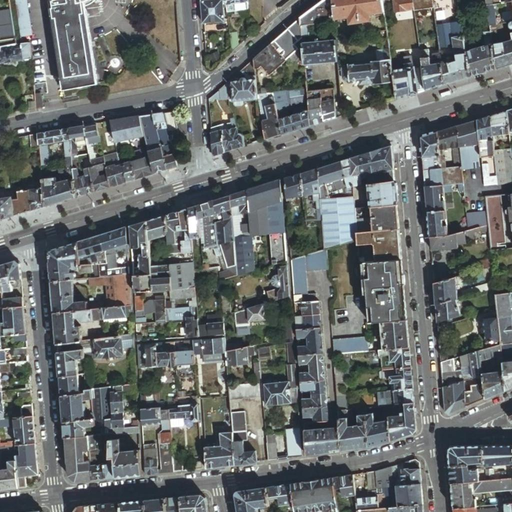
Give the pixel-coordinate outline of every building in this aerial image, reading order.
[(22,0),(10,0),(16,39),(28,37),(22,0)] [(43,0),(41,0),(56,72),(59,72),(43,0)] [(43,0),(59,72),(60,77),(63,91),(95,84),(95,81),(92,68),(90,58),(88,44),(86,34),(83,21),(79,4),(82,3),(85,0),(84,0),(43,0)] [(223,8),(226,7),(225,5),(224,0),(217,0),(201,2),(203,24),(224,21),(223,8)] [(291,0),(283,0),(276,6),(280,10),(287,3),(291,0)] [(334,20),(332,0),(327,0),(304,17),(301,20),(303,38),(309,38),(308,32),(317,31),(317,26),(334,24),(334,20)] [(384,16),(382,1),(381,0),(332,0),(334,20),(350,18),(350,22),(353,24),(368,22),(370,20),(370,18),(384,16)] [(381,0),(382,1),(391,0),(418,0),(419,1),(417,3),(413,4),(414,10),(423,9),(421,0),(381,0)] [(405,11),(403,0),(392,0),(395,13),(406,11),(405,11)] [(403,0),(405,11),(414,10),(413,4),(412,0),(403,0)] [(432,0),(421,0),(423,9),(433,7),(432,0)] [(459,12),(459,8),(457,0),(432,0),(433,7),(436,25),(450,23),(461,22),(459,12)] [(246,2),(225,5),(226,7),(226,11),(248,8),(247,2),(246,2)] [(495,25),(492,5),(486,6),(489,26),(495,25)] [(469,31),(466,11),(459,12),(461,22),(463,36),(469,77),(495,69),(492,45),(491,39),(490,31),(483,32),(485,46),(480,48),(476,48),(474,31),(469,31)] [(511,18),(511,19),(511,22),(509,24),(509,26),(510,28),(511,29),(511,33),(511,34),(511,40),(501,44),(505,66),(511,64),(511,18)] [(303,38),(301,20),(300,19),(288,30),(299,42),(303,38)] [(463,36),(461,22),(450,23),(452,38),(463,36)] [(440,53),(441,63),(442,66),(459,60),(458,55),(455,56),(452,38),(450,23),(436,25),(440,53)] [(288,30),(274,42),(282,51),(279,54),(286,61),(299,49),(295,45),(299,42),(288,30)] [(233,52),(239,47),(237,33),(230,35),(233,52)] [(469,77),(463,36),(452,38),(455,56),(458,55),(459,60),(442,66),(444,85),(469,77)] [(316,44),(303,45),(305,67),(338,62),(336,42),(320,43),(319,41),(316,41),(316,44)] [(274,42),(271,45),(279,54),(282,51),(274,42)] [(0,63),(30,59),(29,44),(0,48),(0,63)] [(495,69),(505,66),(501,44),(492,45),(495,69)] [(269,77),(285,62),(270,45),(254,60),(255,70),(259,70),(261,68),(269,77)] [(420,51),(422,66),(430,65),(428,50),(420,51)] [(385,61),(384,51),(377,52),(378,62),(385,61)] [(434,64),(441,63),(440,53),(432,54),(434,64)] [(255,70),(254,60),(247,66),(248,77),(249,77),(255,77),(255,70)] [(374,84),(394,82),(392,71),(391,60),(385,61),(378,62),(371,63),(348,66),(348,67),(344,67),(342,70),(342,75),(343,80),(345,81),(350,81),(350,82),(359,81),(373,80),(374,84)] [(425,91),(444,85),(442,66),(441,63),(434,64),(430,65),(422,66),(425,91)] [(396,100),(418,93),(415,67),(413,67),(413,64),(405,66),(405,69),(392,71),(394,82),(396,100)] [(248,77),(247,66),(240,72),(240,81),(240,80),(241,79),(242,78),(243,78),(244,78),(245,78),(245,79),(246,79),(248,81),(250,81),(249,77),(248,77)] [(418,93),(425,91),(422,66),(415,67),(418,93)] [(258,100),(257,95),(255,77),(249,77),(250,81),(248,81),(246,79),(245,79),(245,78),(244,78),(243,78),(242,78),(241,79),(240,80),(240,81),(240,82),(233,82),(231,83),(233,102),(235,102),(235,105),(236,107),(242,107),(244,104),(244,102),(258,100)] [(229,101),(227,83),(215,94),(215,100),(221,100),(221,101),(229,101)] [(323,122),(336,118),(334,100),(326,102),(325,95),(324,91),(320,92),(321,99),(323,122)] [(273,94),(276,105),(278,113),(288,111),(286,92),(273,94)] [(275,105),(272,93),(257,95),(258,100),(262,122),(268,120),(266,107),(275,105)] [(40,109),(44,108),(41,94),(34,95),(35,104),(35,110),(40,109)] [(308,97),(307,94),(300,95),(290,96),(293,116),(309,111),(308,102),(308,97)] [(27,112),(35,110),(35,104),(34,95),(24,97),(27,112)] [(313,101),(308,102),(309,111),(310,126),(323,122),(321,99),(313,101)] [(268,120),(262,122),(266,140),(282,135),(279,121),(275,105),(266,107),(268,120)] [(310,126),(309,111),(293,116),(279,121),(282,135),(310,126)] [(510,135),(510,134),(507,112),(490,117),(492,137),(510,135)] [(173,113),(163,114),(166,124),(173,122),(175,130),(177,130),(173,113)] [(166,124),(163,114),(153,116),(157,131),(166,129),(167,129),(166,124)] [(157,131),(153,116),(153,115),(140,117),(140,119),(143,129),(145,137),(149,153),(161,149),(161,147),(157,131)] [(140,119),(140,117),(129,119),(133,131),(143,129),(140,119)] [(492,137),(490,117),(478,121),(480,145),(481,158),(484,158),(486,158),(495,157),(494,150),(493,142),(488,143),(487,138),(492,137)] [(133,131),(129,119),(121,120),(127,145),(130,145),(139,141),(139,139),(145,137),(143,129),(133,131)] [(121,120),(110,122),(115,145),(120,143),(121,145),(127,145),(121,120)] [(480,145),(478,121),(458,127),(460,147),(477,145),(480,145)] [(167,132),(175,130),(173,122),(166,124),(167,129),(166,129),(167,132)] [(99,137),(96,124),(84,127),(86,137),(86,139),(91,138),(99,137)] [(233,131),(232,125),(231,125),(223,127),(224,133),(233,131)] [(86,137),(84,127),(69,129),(72,156),(76,155),(77,153),(76,146),(76,139),(86,137)] [(460,147),(458,127),(438,133),(439,150),(453,148),(455,148),(460,147)] [(72,156),(69,129),(38,135),(39,146),(48,144),(53,144),(56,143),(64,142),(66,158),(68,158),(72,157),(72,156)] [(170,145),(168,137),(167,132),(166,129),(157,131),(161,147),(170,145)] [(225,153),(245,147),(243,139),(243,138),(242,137),(241,136),(240,135),(239,135),(238,135),(236,130),(233,131),(224,133),(223,133),(225,153)] [(213,156),(225,153),(223,133),(223,132),(212,134),(213,156)] [(439,150),(438,133),(421,138),(422,152),(423,158),(440,156),(440,152),(439,150)] [(39,146),(38,135),(28,137),(31,150),(39,149),(39,146)] [(76,146),(87,144),(87,142),(86,139),(86,137),(76,139),(76,146)] [(97,144),(100,143),(99,137),(91,138),(86,139),(87,142),(87,144),(88,145),(90,145),(92,144),(93,146),(98,145),(97,144)] [(3,148),(2,142),(0,141),(0,151),(8,151),(9,150),(8,147),(3,148)] [(39,149),(41,167),(49,165),(48,144),(39,146),(39,149)] [(170,145),(161,147),(161,149),(167,171),(178,167),(172,144),(171,144),(170,145)] [(90,155),(91,161),(97,160),(96,154),(93,155),(92,149),(91,149),(90,145),(88,145),(89,153),(90,155)] [(479,157),(477,145),(460,147),(461,159),(479,157)] [(392,147),(382,150),(386,172),(394,171),(392,147)] [(118,158),(130,155),(129,154),(128,148),(116,151),(117,153),(118,156),(118,158)] [(455,148),(453,148),(455,166),(462,165),(461,159),(457,159),(455,148)] [(167,171),(161,149),(149,153),(150,158),(154,175),(166,171),(167,171)] [(511,156),(511,149),(504,149),(494,150),(495,157),(497,185),(511,183),(511,156)] [(386,172),(382,150),(360,156),(361,175),(364,175),(386,172)] [(140,151),(133,153),(135,161),(142,159),(141,154),(140,151)] [(443,185),(463,183),(462,170),(462,165),(455,166),(445,167),(444,157),(443,157),(442,152),(440,152),(440,156),(440,160),(441,169),(443,185)] [(118,156),(117,153),(103,157),(103,158),(105,165),(106,169),(115,167),(114,160),(116,160),(115,157),(118,156)] [(135,180),(131,162),(130,155),(118,158),(122,173),(124,172),(127,183),(135,180)] [(110,188),(127,183),(124,172),(122,173),(118,158),(118,156),(115,157),(116,160),(114,160),(115,167),(106,169),(110,188)] [(361,175),(360,156),(351,159),(353,177),(361,175)] [(479,157),(461,159),(462,165),(462,170),(480,168),(479,157)] [(92,167),(105,165),(103,158),(97,160),(91,161),(92,167)] [(135,180),(154,175),(150,158),(142,159),(135,161),(131,162),(135,180)] [(353,177),(351,159),(342,162),(346,179),(353,177)] [(441,169),(440,160),(423,162),(424,171),(431,170),(441,169)] [(80,178),(75,161),(72,162),(73,168),(73,175),(74,181),(76,199),(76,198),(94,193),(90,170),(85,171),(86,177),(80,178)] [(346,179),(342,162),(318,169),(320,187),(328,184),(339,181),(346,179)] [(110,188),(106,169),(105,165),(92,167),(90,168),(90,170),(94,193),(110,188)] [(485,165),(482,165),(484,186),(493,185),(492,180),(490,180),(488,165),(487,165),(485,165)] [(73,168),(69,169),(59,170),(60,177),(73,175),(73,168)] [(320,187),(318,169),(302,174),(304,197),(313,195),(321,194),(320,187)] [(443,185),(441,169),(431,170),(432,186),(443,185)] [(432,186),(431,170),(424,171),(425,182),(426,187),(432,186)] [(394,171),(386,172),(364,175),(365,181),(367,181),(367,185),(394,182),(394,171)] [(304,197),(302,174),(285,180),(286,199),(304,197)] [(362,181),(361,175),(353,177),(353,181),(353,188),(362,186),(362,181)] [(57,179),(43,181),(44,189),(45,208),(76,199),(74,181),(60,183),(57,183),(57,179)] [(281,181),(266,185),(267,206),(283,201),(281,181)] [(396,195),(395,182),(369,186),(369,193),(371,208),(397,206),(396,195)] [(328,184),(320,187),(321,194),(329,191),(328,188),(328,184)] [(45,208),(44,189),(43,189),(42,185),(25,188),(25,192),(19,193),(19,201),(20,215),(35,211),(45,208)] [(267,206),(266,185),(249,191),(250,211),(265,207),(267,206)] [(444,195),(443,185),(432,186),(426,187),(427,203),(428,213),(446,211),(445,201),(438,202),(437,195),(444,195)] [(369,193),(369,186),(368,186),(362,186),(353,188),(354,195),(369,193)] [(330,200),(340,199),(339,188),(330,191),(330,200)] [(250,211),(249,191),(232,196),(233,210),(233,216),(251,214),(250,211)] [(321,200),(330,200),(329,191),(321,194),(321,200)] [(314,206),(313,195),(304,197),(305,208),(307,208),(308,210),(310,211),(313,211),(314,210),(313,206),(314,206)] [(506,250),(501,195),(486,197),(487,210),(489,225),(489,232),(491,251),(506,250)] [(233,210),(232,196),(215,201),(216,215),(225,212),(233,210)] [(355,209),(354,197),(340,199),(330,200),(321,200),(325,250),(327,250),(357,241),(358,241),(358,234),(373,232),(371,208),(355,209)] [(0,212),(1,221),(15,217),(13,201),(12,199),(7,200),(0,200),(0,212)] [(216,215),(215,201),(199,206),(200,220),(202,220),(204,219),(216,215)] [(283,207),(283,201),(267,206),(268,211),(269,235),(270,234),(280,234),(279,225),(274,226),(273,210),(283,207)] [(200,220),(199,206),(190,209),(192,238),(202,238),(200,220)] [(398,214),(397,206),(371,208),(373,232),(399,230),(398,214)] [(258,236),(269,235),(268,211),(265,207),(250,211),(251,214),(251,223),(257,223),(258,236)] [(279,225),(285,225),(283,207),(273,210),(274,226),(279,225)] [(192,238),(190,209),(179,212),(181,232),(182,232),(185,231),(186,242),(182,242),(181,242),(182,253),(193,252),(192,238)] [(234,220),(233,216),(233,210),(225,212),(226,220),(234,220)] [(489,225),(487,210),(474,212),(476,229),(478,228),(481,227),(489,225)] [(430,238),(448,236),(447,227),(440,227),(439,220),(441,220),(441,225),(447,224),(446,211),(428,213),(429,227),(430,238)] [(181,232),(179,212),(167,216),(168,236),(169,245),(172,244),(176,244),(175,232),(180,232),(181,232)] [(216,224),(226,220),(225,212),(216,215),(216,224)] [(476,229),(474,212),(466,212),(468,231),(472,230),(476,229)] [(216,224),(216,215),(204,219),(205,227),(213,227),(213,224),(215,224),(216,224)] [(168,236),(167,216),(148,221),(150,242),(168,236)] [(205,227),(204,219),(202,220),(205,250),(214,246),(213,234),(215,232),(215,224),(213,224),(213,227),(205,227)] [(235,239),(235,238),(234,220),(226,220),(216,224),(218,245),(222,243),(235,239)] [(150,242),(148,221),(131,227),(132,250),(140,249),(142,247),(146,246),(147,253),(142,253),(142,255),(139,255),(141,275),(152,274),(151,266),(150,242)] [(257,223),(251,223),(253,236),(253,237),(253,244),(271,243),(270,234),(269,235),(258,236),(257,223)] [(127,228),(102,236),(105,252),(114,249),(119,248),(128,245),(127,228)] [(401,244),(399,230),(373,232),(358,234),(358,241),(358,246),(365,245),(372,245),(375,246),(376,262),(402,260),(401,244)] [(473,232),(472,230),(468,231),(465,231),(466,241),(473,240),(473,232)] [(466,241),(465,231),(457,234),(458,245),(466,244),(466,241)] [(280,234),(270,234),(271,243),(273,266),(288,261),(286,243),(280,244),(279,236),(280,236),(280,234)] [(458,245),(457,234),(448,236),(430,238),(431,251),(458,248),(458,245)] [(105,252),(102,236),(82,242),(79,243),(80,259),(98,254),(99,258),(100,265),(108,264),(105,252)] [(237,268),(255,263),(253,244),(253,237),(235,238),(235,239),(237,268)] [(238,268),(237,268),(235,239),(222,243),(225,254),(224,254),(227,263),(229,271),(238,268)] [(80,259),(79,243),(51,251),(50,254),(52,283),(73,281),(76,280),(75,273),(74,273),(73,273),(72,268),(74,268),(74,269),(75,270),(82,269),(81,266),(80,266),(80,259)] [(218,245),(214,246),(218,256),(220,256),(224,254),(225,254),(222,243),(218,245)] [(128,245),(119,248),(121,254),(126,254),(126,252),(128,251),(128,245)] [(372,245),(365,245),(367,263),(370,263),(376,262),(375,246),(372,245)] [(114,249),(105,252),(108,264),(109,271),(118,269),(116,259),(115,253),(114,249)] [(303,303),(317,302),(316,294),(308,295),(306,273),(328,271),(327,250),(325,250),(291,260),(294,296),(303,295),(303,303)] [(493,267),(492,259),(478,263),(481,271),(484,270),(489,268),(493,267)] [(376,262),(370,263),(371,281),(367,281),(370,310),(374,310),(375,324),(383,323),(408,321),(404,280),(402,260),(376,262)] [(8,264),(0,267),(2,287),(2,289),(2,292),(3,292),(8,292),(12,291),(11,281),(21,279),(20,264),(16,262),(8,264)] [(195,279),(195,271),(194,263),(170,265),(171,278),(172,290),(196,288),(195,279)] [(238,275),(255,270),(255,263),(237,268),(238,268),(238,275)] [(171,278),(170,265),(151,266),(152,274),(152,279),(171,278)] [(220,266),(207,269),(208,277),(221,275),(220,273),(220,266)] [(280,299),(290,296),(288,267),(282,268),(280,271),(280,275),(281,278),(282,281),(283,285),(283,288),(279,293),(280,299)] [(130,275),(129,268),(125,268),(118,269),(109,271),(100,272),(101,278),(106,278),(130,275)] [(221,280),(238,275),(238,268),(229,271),(220,273),(221,275),(221,280)] [(207,269),(204,269),(195,271),(195,279),(208,277),(207,269)] [(152,279),(152,274),(141,275),(134,276),(135,293),(154,292),(152,279)] [(108,309),(132,306),(130,275),(106,278),(108,309)] [(281,287),(283,285),(282,281),(281,278),(280,275),(277,275),(275,277),(273,279),(273,283),(275,285),(279,287),(281,287)] [(97,278),(84,280),(85,290),(102,289),(101,278),(97,278)] [(172,290),(171,278),(152,279),(154,292),(172,290)] [(456,282),(456,278),(434,284),(435,298),(436,306),(457,300),(458,299),(457,295),(456,282)] [(73,281),(52,283),(55,314),(88,311),(88,302),(76,303),(73,281)] [(193,297),(197,297),(196,288),(172,290),(173,299),(193,297)] [(270,302),(280,299),(279,293),(283,288),(278,288),(278,291),(268,295),(270,302)] [(511,293),(496,295),(498,310),(498,316),(511,315),(511,314),(511,293)] [(303,295),(294,296),(295,304),(303,303),(303,295)] [(24,307),(23,297),(9,299),(6,299),(3,300),(4,309),(24,307)] [(167,323),(166,310),(166,303),(165,300),(156,301),(158,324),(167,323)] [(457,300),(436,306),(437,319),(437,322),(461,315),(457,300)] [(317,302),(303,303),(304,316),(320,315),(319,302),(317,302)] [(266,320),(265,303),(249,309),(249,322),(266,320)] [(127,318),(133,317),(132,306),(108,309),(104,309),(105,320),(127,318)] [(26,334),(24,307),(4,309),(5,323),(7,336),(14,336),(26,334)] [(174,309),(175,322),(188,321),(187,311),(194,311),(194,308),(191,308),(179,309),(174,309)] [(85,322),(105,320),(104,309),(95,310),(88,311),(55,314),(58,345),(83,342),(81,327),(80,326),(76,327),(76,324),(75,319),(81,318),(85,322)] [(174,309),(166,310),(167,323),(175,322),(174,309)] [(236,312),(237,326),(250,325),(249,322),(249,309),(236,312)] [(498,316),(498,310),(483,314),(483,319),(499,318),(498,316)] [(199,326),(198,311),(194,311),(187,311),(188,321),(189,335),(189,338),(200,337),(199,326)] [(224,315),(208,316),(209,325),(224,324),(224,316),(224,315)] [(320,315),(304,316),(305,321),(305,329),(321,328),(320,315)] [(511,344),(511,315),(498,316),(499,318),(501,343),(501,345),(511,344)] [(486,345),(501,343),(499,318),(483,319),(486,345)] [(305,321),(297,322),(297,330),(305,329),(305,321)] [(409,335),(408,321),(383,323),(384,333),(382,333),(382,336),(385,336),(386,350),(390,350),(410,348),(409,335)] [(285,323),(286,340),(294,338),(293,323),(285,323)] [(225,335),(224,324),(209,325),(210,336),(225,335)] [(452,333),(450,324),(438,328),(439,337),(452,333)] [(200,337),(210,336),(209,325),(199,326),(200,337)] [(305,329),(297,330),(298,339),(309,338),(308,339),(309,346),(299,347),(299,356),(324,354),(321,328),(305,329)] [(142,335),(138,336),(138,343),(146,342),(142,335)] [(133,336),(122,337),(124,350),(134,348),(133,336)] [(122,337),(95,340),(97,353),(98,359),(124,356),(124,350),(122,337)] [(226,345),(225,338),(210,339),(203,340),(204,354),(226,352),(226,345)] [(369,338),(333,341),(334,355),(335,355),(370,352),(369,338)] [(84,350),(84,355),(97,353),(95,340),(83,342),(84,350)] [(204,354),(203,340),(193,341),(194,351),(194,355),(203,354),(204,354)] [(248,347),(251,347),(250,342),(248,341),(231,344),(233,351),(248,347)] [(83,342),(58,346),(58,353),(84,350),(83,342)] [(169,343),(157,344),(157,354),(165,353),(164,344),(169,344),(169,343)] [(157,344),(146,345),(146,346),(147,360),(147,368),(158,367),(157,354),(157,344)] [(511,344),(501,345),(502,354),(511,353),(511,344)] [(502,354),(501,345),(487,350),(480,352),(481,362),(484,361),(499,357),(502,356),(503,356),(502,354)] [(249,355),(248,347),(233,351),(226,352),(227,359),(228,366),(250,364),(249,355)] [(28,356),(27,348),(12,350),(13,357),(28,356)] [(411,360),(410,348),(390,350),(391,358),(391,363),(396,362),(396,370),(412,368),(411,360)] [(61,378),(79,376),(77,362),(84,360),(84,350),(58,353),(61,378)] [(390,350),(386,350),(379,351),(379,359),(391,358),(390,350)] [(441,363),(448,361),(448,350),(440,351),(441,363)] [(194,355),(194,351),(176,353),(177,366),(195,364),(194,355)] [(203,354),(203,361),(227,359),(226,352),(204,354),(203,354)] [(481,362),(480,352),(470,354),(472,369),(473,379),(483,376),(482,374),(481,362)] [(177,366),(176,353),(170,353),(165,353),(157,354),(158,367),(177,366)] [(324,354),(299,356),(300,365),(311,364),(310,366),(310,372),(301,373),(301,382),(326,380),(324,354)] [(261,365),(271,363),(271,356),(260,357),(261,365)] [(454,359),(448,361),(441,363),(442,373),(455,372),(454,359)] [(507,391),(511,388),(511,361),(508,362),(506,362),(503,362),(504,370),(504,372),(506,391),(507,391)] [(29,372),(29,362),(15,363),(15,368),(16,372),(29,372)] [(335,364),(336,376),(351,374),(350,362),(335,364)] [(297,376),(296,365),(295,365),(291,365),(288,365),(289,375),(289,376),(290,376),(296,376),(297,376)] [(413,381),(412,368),(396,370),(397,376),(390,377),(391,384),(395,383),(396,391),(414,390),(413,381)] [(455,372),(442,373),(442,379),(443,387),(463,382),(473,379),(472,369),(455,372)] [(485,400),(506,391),(504,372),(486,374),(482,374),(483,376),(484,384),(484,390),(485,400)] [(351,374),(336,376),(337,387),(352,386),(351,374)] [(62,397),(80,395),(80,391),(79,380),(79,376),(61,378),(62,397)] [(474,386),(484,384),(483,376),(473,379),(474,384),(474,386)] [(31,389),(30,380),(16,382),(17,387),(17,391),(20,391),(31,389)] [(326,380),(301,382),(302,391),(313,390),(312,392),(312,394),(327,393),(326,380)] [(265,385),(267,406),(292,403),(291,389),(290,382),(265,385)] [(450,415),(467,408),(465,393),(464,386),(463,382),(443,387),(445,404),(445,412),(450,415)] [(257,384),(229,386),(230,400),(263,396),(262,385),(262,383),(257,384)] [(123,394),(137,392),(137,384),(122,386),(123,392),(123,394)] [(469,393),(484,390),(484,384),(474,386),(468,387),(469,393)] [(112,393),(112,388),(92,390),(93,400),(94,415),(95,418),(92,421),(95,421),(95,424),(107,424),(107,430),(114,429),(113,412),(112,393)] [(32,401),(31,389),(20,391),(21,402),(32,401)] [(93,400),(92,390),(86,391),(86,394),(80,395),(62,397),(64,423),(86,421),(86,415),(86,411),(87,410),(87,408),(87,406),(86,406),(85,405),(85,401),(93,400)] [(414,397),(414,390),(396,391),(395,392),(395,398),(396,405),(404,404),(415,403),(414,397)] [(467,408),(485,400),(484,390),(469,393),(465,393),(467,408)] [(124,412),(123,394),(123,392),(112,393),(113,412),(124,412)] [(149,392),(141,393),(142,400),(150,399),(149,393),(149,392)] [(327,393),(312,394),(313,398),(303,399),(304,408),(328,406),(327,393)] [(179,399),(180,407),(190,406),(189,398),(185,399),(179,399)] [(190,406),(198,406),(197,398),(189,398),(190,406)] [(150,399),(142,400),(142,410),(162,409),(161,399),(150,399)] [(416,417),(415,403),(404,404),(405,408),(406,417),(403,415),(389,416),(390,420),(392,441),(415,434),(417,429),(416,417)] [(34,417),(32,406),(24,406),(21,409),(22,418),(34,417)] [(193,422),(199,421),(198,406),(190,406),(180,407),(179,407),(179,410),(170,411),(171,420),(183,419),(193,418),(193,422)] [(328,406),(304,408),(304,417),(311,417),(312,418),(315,417),(315,418),(314,419),(315,422),(329,421),(328,406)] [(162,409),(142,410),(144,426),(162,425),(163,431),(172,431),(171,428),(171,420),(170,411),(170,408),(162,409)] [(231,412),(233,433),(234,442),(244,442),(247,441),(244,411),(231,412)] [(348,411),(339,411),(339,419),(349,418),(348,411)] [(125,429),(124,412),(113,412),(114,429),(125,429)] [(349,418),(339,419),(340,427),(342,451),(369,447),(367,415),(360,416),(359,416),(360,426),(353,427),(354,430),(350,430),(349,419),(349,418)] [(367,415),(369,447),(392,441),(390,420),(382,422),(381,419),(379,420),(379,422),(374,424),(374,419),(374,415),(367,415)] [(34,417),(22,418),(15,418),(15,426),(17,442),(17,446),(20,445),(36,444),(34,417)] [(15,426),(15,418),(5,419),(4,419),(4,427),(15,426)] [(183,419),(171,420),(171,428),(182,427),(183,425),(183,419)] [(86,421),(64,423),(66,439),(87,437),(86,428),(95,427),(95,424),(95,421),(92,421),(86,421)] [(330,428),(332,452),(337,451),(342,451),(340,427),(335,427),(330,428)] [(312,430),(305,430),(308,456),(332,452),(330,428),(312,430)] [(288,433),(290,458),(303,456),(301,432),(288,433)] [(223,448),(206,449),(208,468),(236,465),(234,442),(233,433),(222,434),(223,448)] [(162,473),(175,472),(174,460),(172,435),(159,436),(162,473)] [(268,445),(276,444),(276,435),(267,435),(268,445)] [(89,441),(89,437),(87,437),(66,439),(68,464),(69,463),(78,463),(78,459),(82,459),(81,455),(81,452),(87,451),(90,451),(89,441)] [(116,459),(117,478),(143,475),(141,451),(131,452),(132,455),(126,455),(125,452),(122,453),(122,447),(121,440),(112,440),(111,457),(111,459),(116,459)] [(234,442),(236,465),(258,462),(256,452),(245,453),(244,442),(234,442)] [(38,464),(36,444),(20,445),(20,448),(21,455),(19,456),(16,456),(17,461),(17,467),(38,464)] [(270,461),(278,460),(276,444),(268,445),(270,461)] [(156,445),(145,446),(145,454),(157,453),(156,445)] [(511,446),(484,447),(485,464),(485,467),(494,466),(511,465),(511,446)] [(1,447),(0,447),(0,465),(1,466),(0,454),(1,452),(10,451),(9,447),(1,447)] [(485,464),(484,447),(452,447),(449,452),(450,467),(469,466),(471,463),(473,464),(481,464),(485,464)] [(91,467),(100,466),(99,450),(97,450),(90,451),(91,462),(91,467)] [(157,453),(145,454),(146,475),(159,474),(157,453)] [(93,481),(117,478),(116,459),(111,459),(112,465),(100,466),(91,467),(93,481)] [(175,472),(182,471),(182,459),(174,460),(175,472)] [(416,460),(403,464),(404,470),(410,469),(410,471),(421,470),(420,463),(416,460)] [(18,477),(17,467),(17,461),(13,462),(12,462),(9,462),(9,468),(12,470),(10,471),(9,470),(0,471),(0,490),(19,488),(18,477)] [(78,463),(69,463),(70,477),(77,482),(93,481),(91,467),(91,462),(88,462),(78,463)] [(39,475),(38,464),(17,467),(18,477),(25,476),(39,475)] [(469,466),(450,467),(451,477),(452,484),(473,482),(479,482),(479,470),(473,470),(469,470),(469,466)] [(394,471),(393,467),(376,472),(377,482),(383,482),(384,488),(389,487),(395,487),(394,471)] [(410,469),(404,470),(403,470),(403,480),(404,486),(422,484),(422,479),(421,470),(410,471),(410,469)] [(377,482),(376,472),(367,473),(369,491),(378,490),(378,489),(377,482)] [(356,496),(353,475),(334,478),(336,490),(343,489),(344,498),(347,497),(351,497),(356,496)] [(336,490),(334,478),(292,484),(295,504),(296,511),(306,511),(313,511),(314,511),(321,511),(321,510),(333,508),(338,508),(338,507),(336,490)] [(511,490),(511,479),(505,480),(500,480),(495,481),(491,481),(488,481),(480,482),(479,482),(473,482),(473,494),(511,490)] [(473,482),(452,484),(453,499),(454,509),(477,507),(476,499),(471,500),(470,494),(473,494),(473,482)] [(295,504),(292,484),(267,488),(268,500),(276,499),(276,502),(279,501),(280,506),(295,504)] [(423,496),(422,484),(404,486),(397,487),(399,508),(424,505),(423,496)] [(268,500),(267,488),(241,491),(239,492),(237,493),(237,495),(236,496),(239,511),(259,511),(262,510),(263,508),(269,507),(268,500)] [(202,495),(181,498),(182,511),(209,511),(207,499),(202,495)] [(379,497),(379,498),(357,500),(357,507),(358,511),(381,510),(379,497)] [(182,511),(181,498),(166,499),(167,511),(182,511)] [(167,511),(166,499),(146,501),(146,511),(167,511)] [(146,511),(146,501),(120,503),(121,511),(146,511)] [(121,511),(120,503),(99,505),(100,511),(121,511)]
